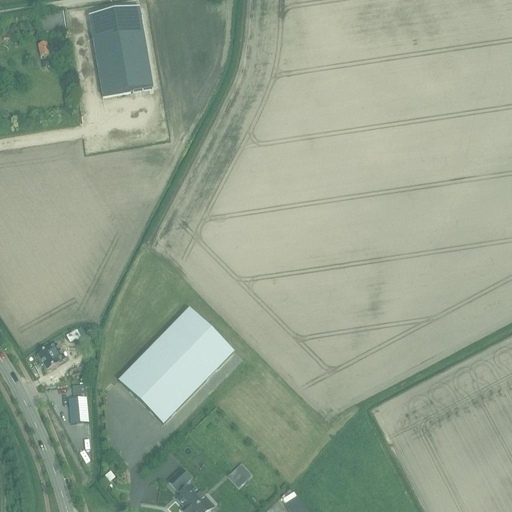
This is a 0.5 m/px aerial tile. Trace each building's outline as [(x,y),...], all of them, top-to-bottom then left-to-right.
[(182,5),(194,80),(207,78),(195,3),(182,5)] [(140,10),(90,19),(103,99),(153,90),(140,10)] [(36,17),(39,35),(66,31),(65,21),(63,13),(36,17)] [(163,426),(234,354),(190,312),(120,384),(163,426)] [(49,350),(38,357),(47,372),(59,365),(58,365),(66,360),(56,346),(49,350)] [(82,368),(71,372),(73,378),(84,374),(82,368)] [(79,393),(75,379),(65,382),(67,389),(69,389),(72,396),(79,393)] [(88,399),(70,400),(72,425),(90,423),(88,399)] [(242,466),(229,479),(239,489),(252,477),(242,466)] [(202,495),(200,496),(188,483),(191,481),(182,472),(169,484),(178,493),(182,490),(186,494),(178,501),(185,509),(183,511),(184,511),(210,511),(211,511),(214,509),(202,495)]
